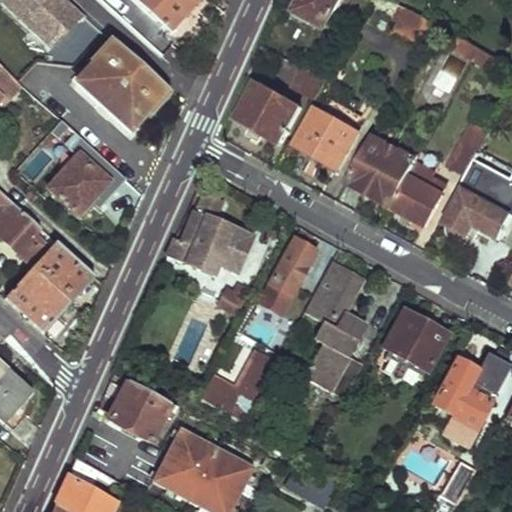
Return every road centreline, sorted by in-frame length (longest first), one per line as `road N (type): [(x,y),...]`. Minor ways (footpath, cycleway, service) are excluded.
road 1 (residential): [(189,146),(511,322)]
road 2 (residential): [(189,146),(80,386)]
road 3 (unknown): [(162,205),(0,55)]
road 4 (residential): [(256,0),(189,146)]
road 5 (residential): [(80,386),(26,511)]
